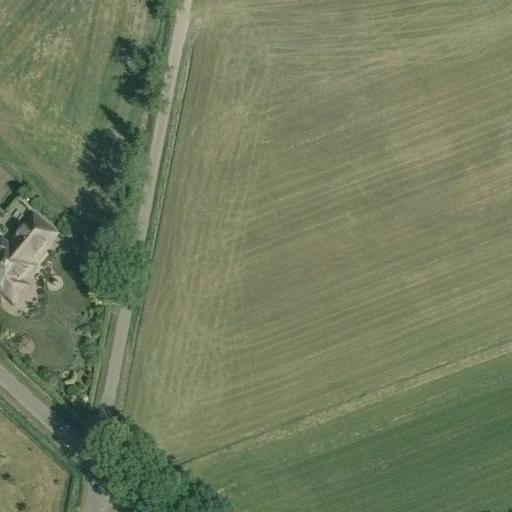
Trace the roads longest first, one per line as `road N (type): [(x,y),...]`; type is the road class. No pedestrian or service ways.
road 1 (unclassified): [(96,466),(184,0)]
road 2 (unclassified): [(96,466),(0,375)]
